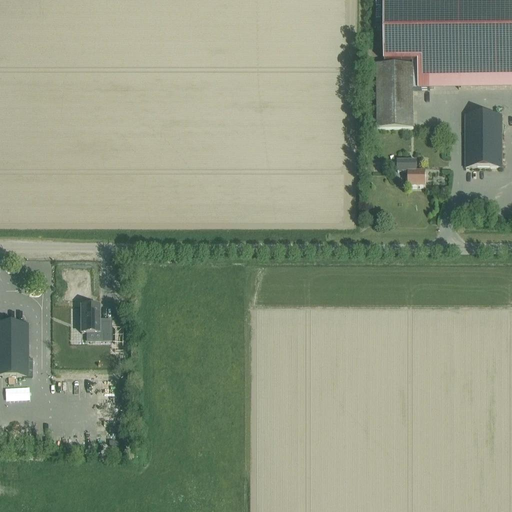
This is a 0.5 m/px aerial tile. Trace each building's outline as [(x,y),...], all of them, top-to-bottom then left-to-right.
[(511,0),(385,0),(387,64),(415,63),(415,66),(419,66),(419,75),(413,75),(413,91),(430,91),(430,77),(511,76),(511,0)] [(377,67),(377,131),(413,130),(413,91),(413,75),(419,75),(419,66),(415,66),(377,67)] [(466,117),(466,170),(502,170),(502,117),(466,117)] [(425,189),(425,174),(417,174),(417,163),(397,163),(397,174),(408,174),(408,189),(425,189)] [(98,308),(81,308),(81,335),(86,335),(102,335),(102,343),(110,343),(110,324),(98,324),(98,321),(98,308)] [(0,378),(28,379),(28,326),(0,326),(0,378)] [(63,367),(78,367),(78,355),(64,354),(63,367)]
